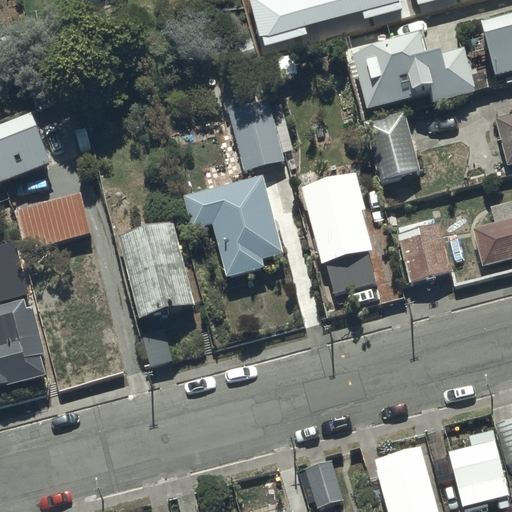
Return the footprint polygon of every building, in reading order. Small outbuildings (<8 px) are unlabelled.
[(403,9),(400,0),(251,0),(264,45),(307,34),(305,27),(361,12),(363,20),(403,9)] [(511,18),(479,28),(493,80),(511,75),(511,18)] [(422,62),(417,40),(352,57),(366,113),(413,101),(417,119),(434,115),(432,104),(475,93),(464,51),(422,62)] [(249,82),(218,90),(224,114),(228,113),(244,174),(284,163),(268,105),(256,108),(249,82)] [(404,114),(363,125),(379,185),(420,174),(404,114)] [(29,116),(0,127),(0,189),(50,170),(29,116)] [(511,116),(493,121),(505,169),(511,166),(511,116)] [(353,176),(301,190),(322,268),(341,263),(346,284),(375,277),(369,257),(374,255),(353,176)] [(261,178),(183,199),(192,232),(212,227),(227,279),(261,270),(259,263),(282,256),(261,178)] [(79,196),(14,214),(23,253),(89,237),(79,196)] [(492,227),(471,232),(481,270),(511,262),(511,205),(488,212),(492,227)] [(440,226),(397,237),(410,286),(452,275),(440,226)] [(177,227),(119,240),(138,325),(196,312),(177,227)] [(17,253),(0,256),(0,296),(1,301),(28,294),(17,253)] [(22,301),(0,306),(0,389),(43,378),(38,360),(45,358),(32,308),(25,310),(22,301)] [(164,330),(145,334),(152,367),(172,363),(164,330)] [(511,424),(496,428),(505,467),(511,465),(511,424)] [(491,432),(444,445),(462,511),(464,511),(463,511),(483,511),(487,511),(486,506),(509,500),(491,432)] [(436,511),(421,450),(371,463),(383,511),(436,511)] [(332,464),(299,474),(305,495),(313,493),(318,510),(343,503),(332,464)]
